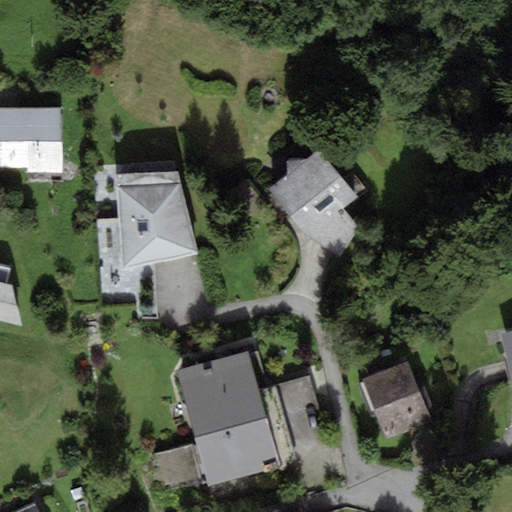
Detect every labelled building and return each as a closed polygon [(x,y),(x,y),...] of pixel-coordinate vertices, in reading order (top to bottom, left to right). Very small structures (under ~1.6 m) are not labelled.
[(66,106),(0,107),(0,164),(68,163),(66,106)] [(363,197),(323,150),(264,201),(304,247),(363,197)] [(178,191),(104,222),(125,271),(199,241),(178,191)] [(18,284),(0,280),(0,317),(28,323),(18,284)] [(254,351),(183,372),(219,495),(289,475),(254,351)] [(422,428),(399,354),(354,367),(377,442),(422,428)]
